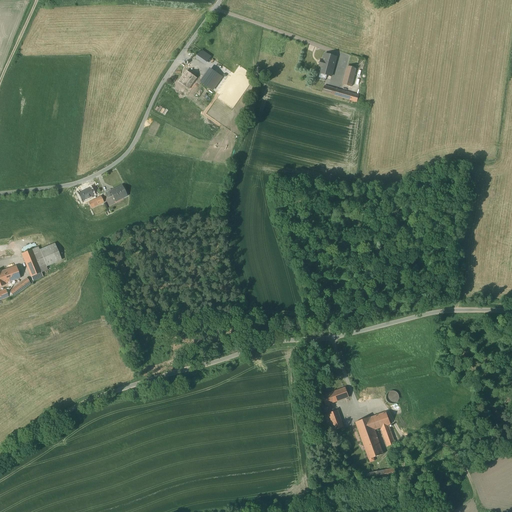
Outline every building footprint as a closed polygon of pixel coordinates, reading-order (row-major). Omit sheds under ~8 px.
[(336,57),(324,54),(318,75),(331,78),(336,57)] [(358,69),(346,66),(341,85),(353,89),(358,69)] [(210,69),(201,82),(212,90),(221,76),(210,69)] [(186,70),(177,82),(189,91),(198,79),(186,70)] [(324,85),(322,93),(357,102),(359,95),(324,85)] [(207,92),(203,98),(214,105),(217,100),(207,92)] [(128,197),(122,185),(104,194),(107,200),(112,197),(116,203),(128,197)] [(94,200),(89,189),(78,194),(83,203),(87,201),(90,208),(102,203),(100,197),(94,200)] [(38,248),(22,254),(31,277),(47,271),(46,268),(62,262),(55,244),(39,251),(38,248)] [(15,267),(0,271),(0,286),(19,279),(15,267)] [(29,283),(26,279),(9,292),(13,296),(29,283)] [(345,388),(321,395),(325,405),(348,398),(345,388)] [(387,399),(388,401),(390,403),(392,404),(394,404),(397,403),(398,402),(400,400),(401,398),(401,396),(400,394),(399,392),(397,391),(395,390),(393,390),(391,391),(389,392),(387,394),(387,397),(387,399)] [(337,410),(323,416),(328,433),(344,428),(337,410)] [(368,419),(355,423),(369,464),(375,462),(374,458),(383,456),(381,448),(375,432),(381,430),(387,446),(396,444),(385,413),(368,419)] [(394,468),(366,473),(367,481),(395,476),(394,468)]
